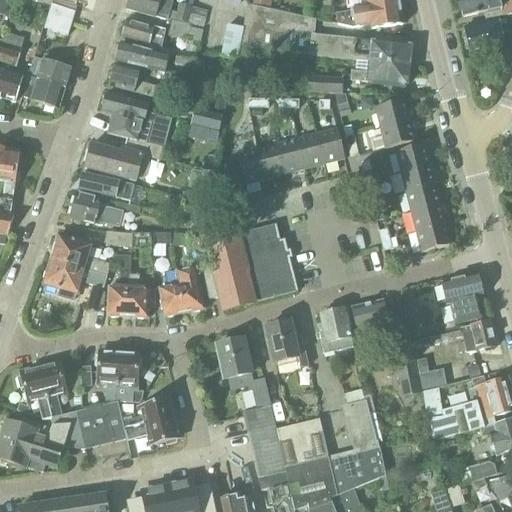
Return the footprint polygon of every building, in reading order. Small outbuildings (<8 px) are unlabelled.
[(42,29),(43,30),(47,17),(50,5),(51,2),(44,0),(14,0),(13,7),(23,9),(24,8),(40,12),(36,30),(41,32),(42,29)] [(128,0),(127,8),(166,19),(171,0),(169,0),(128,0)] [(371,30),(403,25),(399,0),(366,0),(368,10),(336,15),(338,25),(353,28),(371,26),(371,30)] [(490,21),(507,18),(506,14),(505,8),(509,0),(495,0),(493,1),(492,0),(457,0),(462,18),(484,12),(486,19),(490,19),(490,21)] [(47,17),(71,24),(74,12),(50,5),(47,17)] [(175,21),(190,25),(203,28),(207,13),(179,5),(175,21)] [(310,57),(371,63),(407,67),(408,64),(411,62),(413,46),(315,37),(316,21),(248,6),(240,48),(310,55),(310,57)] [(511,27),(511,16),(507,18),(490,21),(490,19),(486,19),(487,24),(465,28),(470,55),(502,49),(500,34),(510,32),(511,27)] [(71,24),(47,17),(43,30),(67,36),(71,24)] [(146,48),(170,55),(170,53),(160,49),(165,32),(127,21),(122,39),(146,45),(146,48)] [(171,21),(168,36),(200,43),(203,31),(189,28),(190,25),(175,21),(171,21)] [(242,36),(226,33),(221,56),(237,59),(242,36)] [(170,55),(146,48),(121,41),(116,62),(166,73),(170,55)] [(23,49),(5,43),(1,57),(0,56),(0,98),(15,104),(23,77),(15,74),(23,49)] [(196,55),(173,52),(171,65),(193,69),(196,55)] [(42,61),(34,58),(28,78),(65,89),(71,69),(56,65),(57,60),(44,56),(42,61)] [(407,68),(407,67),(371,63),(370,74),(352,72),(351,81),(405,87),(406,79),(409,79),(410,68),(407,68)] [(160,100),(163,89),(136,83),(139,71),(114,65),(109,87),(137,94),(151,98),(160,100)] [(65,89),(28,78),(21,98),(31,101),(31,102),(58,110),(64,89),(65,89)] [(192,80),(180,78),(177,95),(189,97),(192,80)] [(343,80),(308,78),(307,93),(342,95),(343,80)] [(226,88),(215,88),(213,105),(217,105),(216,111),(225,112),(226,101),(224,101),(226,88)] [(109,135),(128,140),(162,148),(169,121),(146,115),(149,105),(106,94),(102,113),(114,116),(113,121),(112,121),(108,136),(109,136),(109,135)] [(248,109),(258,109),(258,101),(248,101),(248,109)] [(268,101),(258,101),(258,109),(268,109),(268,101)] [(288,110),(288,101),(278,101),(278,110),(288,110)] [(288,101),(288,110),(298,110),(298,101),(288,101)] [(375,109),(380,129),(410,121),(405,101),(375,109)] [(329,111),(329,102),(319,102),(319,111),(329,111)] [(195,109),(191,126),(218,132),(222,115),(195,109)] [(416,142),(410,121),(380,129),(385,150),(416,142)] [(343,128),(345,138),(353,136),(351,126),(343,128)] [(337,130),(317,135),(324,165),(345,160),(337,130)] [(304,170),(324,165),(317,135),(297,140),(304,170)] [(356,146),(353,136),(345,138),(348,148),(356,146)] [(159,160),(162,148),(128,140),(125,151),(123,150),(122,154),(91,145),(85,169),(136,183),(137,179),(142,181),(145,179),(148,176),(150,168),(150,164),(148,161),(142,160),(143,156),(159,160)] [(284,175),(304,170),(297,140),(277,145),(284,175)] [(264,181),(284,175),(277,145),(256,150),(264,181)] [(396,153),(401,173),(431,166),(426,146),(396,153)] [(0,234),(6,235),(10,236),(15,216),(12,215),(16,185),(16,182),(20,183),(22,173),(18,173),(20,150),(0,147),(0,234)] [(244,186),(264,181),(256,150),(236,155),(244,186)] [(369,161),(361,163),(363,173),(372,171),(369,161)] [(401,173),(406,194),(436,186),(431,166),(401,173)] [(202,172),(199,201),(216,205),(217,200),(219,176),(219,174),(202,172)] [(129,202),(133,186),(82,174),(78,190),(129,202)] [(219,176),(217,200),(233,201),(235,178),(219,176)] [(406,194),(411,214),(441,206),(436,186),(406,194)] [(368,193),(371,202),(379,200),(377,191),(368,193)] [(119,227),(122,212),(99,207),(101,200),(76,195),(70,219),(100,226),(103,226),(103,224),(119,227)] [(382,210),(379,200),(371,202),(373,212),(382,210)] [(215,217),(216,205),(199,201),(198,215),(215,217)] [(411,214),(416,234),(446,226),(441,206),(411,214)] [(215,217),(198,215),(195,214),(192,234),(213,235),(215,217)] [(239,235),(238,231),(205,240),(210,261),(199,264),(209,301),(219,298),(223,312),(297,293),(284,240),(280,241),(276,225),(239,235)] [(451,246),(446,226),(416,234),(421,254),(451,246)] [(381,242),(389,240),(387,230),(379,232),(381,242)] [(130,249),(130,250),(151,251),(152,246),(151,234),(131,233),(131,236),(130,249)] [(130,249),(131,236),(106,234),(105,247),(130,249)] [(170,235),(151,234),(152,246),(170,246),(170,235)] [(54,250),(51,261),(84,271),(99,275),(107,277),(111,265),(88,259),(91,247),(58,237),(57,240),(55,241),(53,248),(54,250)] [(389,240),(381,242),(384,252),(392,250),(389,240)] [(128,319),(130,276),(131,258),(120,257),(114,258),(111,266),(120,266),(119,290),(109,289),(108,318),(128,319)] [(99,275),(84,271),(51,261),(48,272),(45,273),(43,280),(45,282),(44,285),(59,289),(57,297),(72,301),(74,294),(77,295),(81,281),(93,285),(104,288),(107,277),(99,275)] [(186,271),(176,272),(184,314),(204,311),(198,283),(196,269),(186,271)] [(165,318),(184,314),(176,272),(166,274),(169,288),(159,290),(165,318)] [(130,276),(128,319),(147,320),(149,291),(139,291),(140,277),(130,276)] [(482,297),(478,276),(442,285),(447,305),(450,304),(456,325),(482,318),(477,298),(482,297)] [(97,313),(104,288),(93,285),(86,309),(97,313)] [(371,330),(389,326),(386,315),(393,313),(390,302),(383,303),(383,301),(352,309),(361,349),(359,349),(363,365),(371,363),(368,348),(375,347),(371,330)] [(413,338),(427,335),(420,306),(406,309),(413,338)] [(324,356),(353,349),(344,310),(320,316),(322,326),(318,327),(324,356)] [(494,346),(497,346),(491,322),(461,329),(464,342),(458,344),(460,353),(466,351),(467,353),(484,349),(486,351),(493,350),(494,346)] [(291,323),(266,328),(274,365),(299,359),(301,369),(308,368),(302,337),(299,335),(297,335),(294,335),(291,323)] [(414,350),(462,339),(460,330),(412,341),(414,350)] [(252,391),(257,411),(271,408),(264,380),(253,382),(243,340),(216,346),(224,381),(228,380),(231,392),(248,388),(249,392),(252,391)] [(396,344),(401,369),(415,366),(410,341),(396,344)] [(105,406),(115,403),(118,355),(98,354),(98,356),(94,356),(94,367),(97,367),(96,384),(106,384),(105,406)] [(118,355),(115,403),(117,403),(138,403),(141,400),(142,393),(125,392),(126,385),(136,386),(137,369),(140,370),(141,359),(137,359),(138,356),(118,355)] [(425,360),(416,362),(419,376),(428,374),(425,360)] [(39,370),(51,419),(61,417),(56,396),(65,394),(61,378),(65,377),(62,367),(58,368),(58,365),(39,370)] [(397,369),(403,398),(421,394),(415,366),(401,369),(397,369)] [(51,419),(39,370),(19,375),(20,378),(17,379),(19,389),(23,388),(27,404),(37,401),(42,421),(51,419)] [(428,374),(419,376),(422,391),(446,386),(443,371),(428,374)] [(91,388),(91,374),(80,375),(81,388),(91,388)] [(467,391),(471,405),(473,404),(479,431),(481,430),(496,426),(494,418),(511,412),(511,405),(504,380),(467,391)] [(433,443),(479,431),(473,404),(471,405),(442,413),(439,390),(422,393),(427,420),(433,443)] [(121,417),(124,432),(174,420),(169,400),(166,401),(165,398),(155,400),(156,404),(140,408),(142,418),(134,420),(133,414),(121,417)] [(117,403),(115,403),(105,406),(77,413),(86,450),(126,440),(124,432),(121,417),(117,403)] [(30,409),(19,405),(17,412),(28,416),(30,409)] [(357,457),(330,463),(338,497),(353,490),(378,480),(386,477),(381,452),(378,453),(367,407),(351,410),(360,449),(356,450),(357,457)] [(243,414),(248,435),(262,432),(276,428),(271,408),(257,411),(243,414)] [(72,425),(64,447),(83,450),(86,450),(77,413),(69,415),(70,425),(72,425)] [(24,427),(5,421),(0,437),(0,461),(42,475),(46,465),(57,469),(64,447),(72,425),(70,425),(69,415),(61,417),(51,419),(51,427),(51,430),(26,422),(24,427)] [(124,432),(126,440),(131,460),(139,458),(134,440),(147,436),(149,446),(166,442),(166,446),(177,443),(176,440),(179,439),(174,420),(124,432)] [(290,486),(296,511),(321,503),(330,500),(338,497),(330,463),(320,421),(276,430),(278,440),(281,452),(284,463),(287,475),(290,486)] [(511,421),(496,426),(481,430),(484,438),(490,436),(496,457),(503,455),(504,460),(511,457),(511,421)] [(248,435),(251,446),(278,440),(276,430),(276,428),(262,432),(248,435)] [(253,458),(281,452),(278,440),(251,446),(253,458)] [(284,463),(281,452),(253,458),(256,470),(284,463)] [(287,475),(284,463),(256,470),(259,481),(287,475)] [(470,484),(470,483),(483,480),(497,476),(494,466),(489,463),(466,470),(470,484)] [(268,491),(290,486),(287,475),(259,481),(261,491),(268,491)] [(386,477),(378,480),(381,493),(396,490),(393,475),(386,477)] [(483,480),(470,483),(475,493),(487,488),(483,480)] [(498,480),(488,482),(494,497),(503,493),(498,480)] [(192,482),(166,487),(170,511),(215,511),(211,491),(195,495),(193,488),(192,482)] [(272,511),(294,511),(296,511),(290,486),(268,491),(272,511)] [(143,505),(127,509),(127,511),(170,511),(166,487),(141,492),(142,498),(143,505)] [(464,505),(458,487),(445,492),(451,509),(464,505)] [(338,497),(330,500),(334,511),(361,511),(353,490),(338,497)] [(436,511),(451,511),(444,491),(431,496),(436,511)] [(75,500),(77,511),(107,511),(105,495),(75,500)] [(255,511),(252,499),(237,502),(236,498),(232,499),(232,498),(220,501),(222,511),(255,511)] [(77,511),(75,500),(47,504),(47,511),(77,511)] [(334,511),(330,500),(321,503),(296,511),(294,511),(334,511)]
